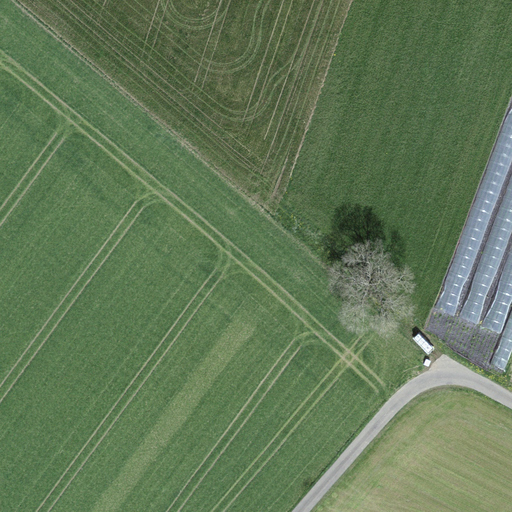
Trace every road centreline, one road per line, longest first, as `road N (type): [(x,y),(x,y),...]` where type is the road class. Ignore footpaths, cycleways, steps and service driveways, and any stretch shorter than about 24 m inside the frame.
road 1 (track): [(445,375),(431,353),(6,0)]
road 2 (unclassified): [(300,511),(421,382),(459,376),(511,400)]
